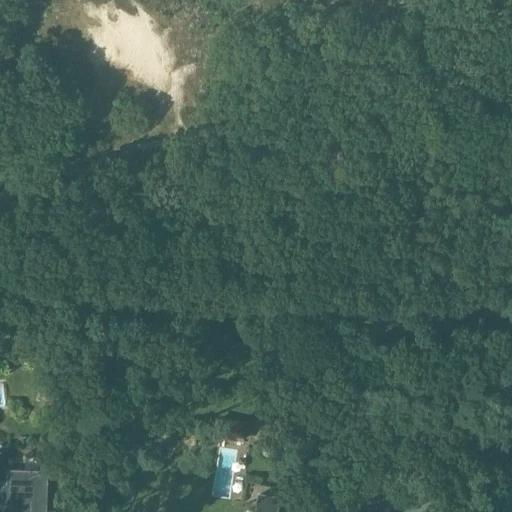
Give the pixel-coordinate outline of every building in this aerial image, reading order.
[(93,383),(111,383),(111,345),(93,345),(93,383)] [(65,396),(77,397),(78,384),(66,383),(65,396)] [(500,424),(500,439),(499,439),(498,464),(511,464),(511,417),(500,417),(500,424)] [(217,418),(214,436),(244,441),(247,423),(217,418)] [(0,511),(45,511),(47,470),(43,470),(44,458),(26,457),(26,469),(6,468),(6,482),(0,482),(0,511)] [(445,511),(446,491),(384,488),(382,511),(445,511)] [(258,494),(255,511),(278,511),(280,497),(258,494)] [(293,511),(308,511),(309,500),(295,499),(293,511)]
